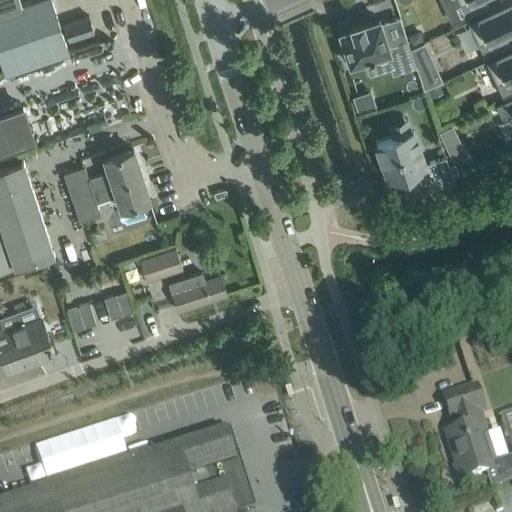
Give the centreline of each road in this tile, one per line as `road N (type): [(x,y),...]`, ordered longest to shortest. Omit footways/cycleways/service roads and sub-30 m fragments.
road 1 (unclassified): [(0,400),(301,291)]
road 2 (unclassified): [(257,154),(202,172),(180,150),(129,0)]
road 3 (secondary): [(365,489),(301,291)]
road 4 (secondary): [(301,291),(257,154)]
road 5 (secondary): [(257,154),(215,29)]
